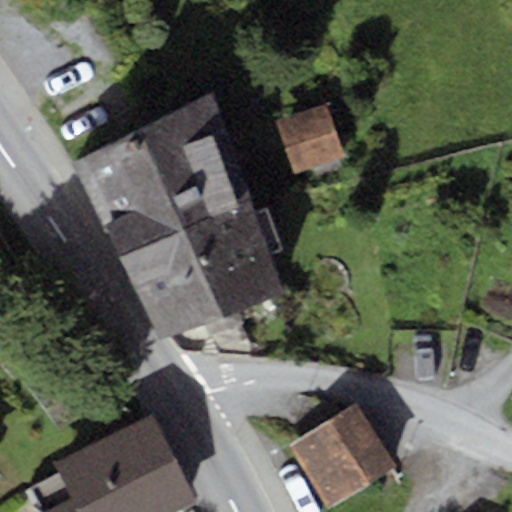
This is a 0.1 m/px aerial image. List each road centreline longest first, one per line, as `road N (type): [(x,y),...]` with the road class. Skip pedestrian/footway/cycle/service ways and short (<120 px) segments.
road 1 (unclassified): [(178,409),(259,381),(372,398),(483,446)]
road 2 (primary): [(178,409),(0,148)]
